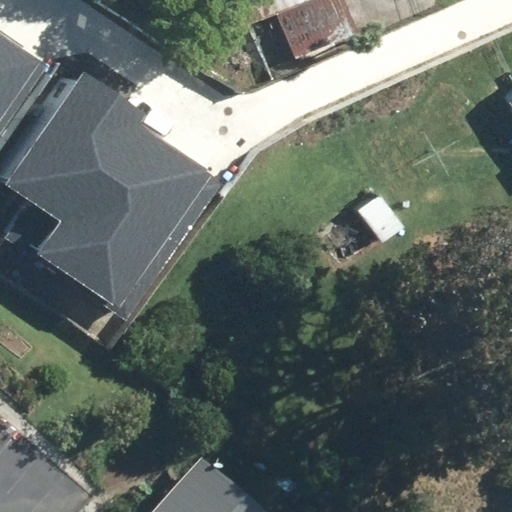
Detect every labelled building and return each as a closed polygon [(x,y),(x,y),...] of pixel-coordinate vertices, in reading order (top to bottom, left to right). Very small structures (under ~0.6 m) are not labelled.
[(291,0),(210,0),(223,30),(291,0)] [(0,114),(36,60),(0,35),(0,114)] [(226,167),(86,74),(9,187),(63,223),(39,259),(126,317),(226,167)] [(511,83),(488,100),(511,133),(511,161),(511,163),(511,164),(511,83)] [(367,180),(333,218),(365,247),(399,209),(367,180)] [(242,511),(183,460),(137,511),(242,511)]
